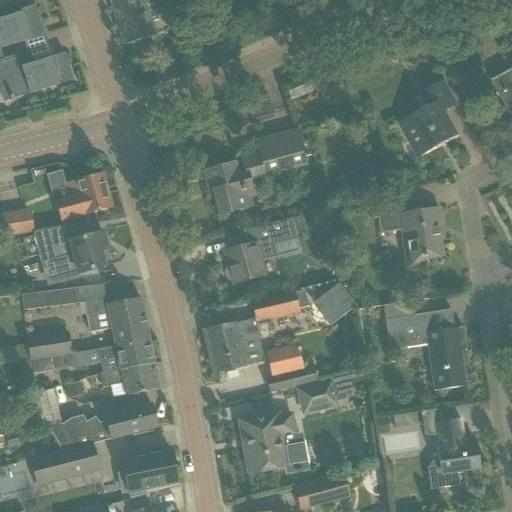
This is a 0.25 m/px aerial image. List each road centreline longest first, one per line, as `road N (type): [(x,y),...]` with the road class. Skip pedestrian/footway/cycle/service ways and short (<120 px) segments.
road 1 (residential): [(208,511),(174,322),(119,123)]
road 2 (residential): [(431,0),(119,123)]
road 3 (residential): [(511,485),(492,307)]
road 4 (residential): [(119,123),(75,0)]
road 5 (residential): [(0,154),(119,123)]
